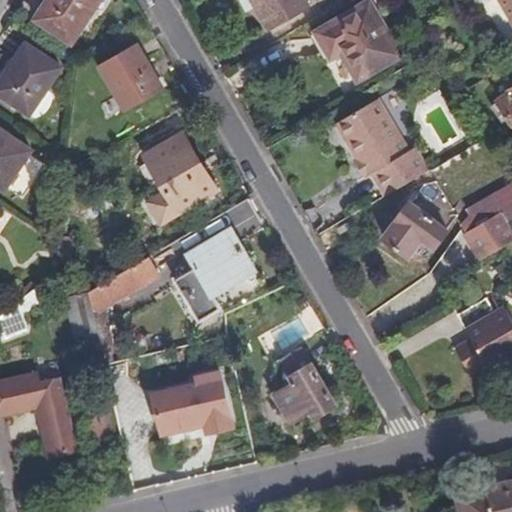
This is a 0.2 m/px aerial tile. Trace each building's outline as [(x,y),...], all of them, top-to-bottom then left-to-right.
[(50,0),(37,22),(72,45),(101,0),(50,0)] [(310,6),(306,0),(253,0),(271,29),(310,6)] [(511,0),(502,0),(511,16),(511,0)] [(402,56),(371,2),(317,33),(332,58),(343,53),(359,82),(402,56)] [(164,88),(139,45),(102,68),(127,110),(164,88)] [(16,63),(0,87),(0,96),(33,118),(63,71),(26,47),(16,63)] [(442,48),(420,60),(427,71),(448,59),(442,48)] [(0,78),(0,87),(16,63),(13,60),(0,78)] [(504,123),(511,118),(511,106),(507,98),(494,106),(504,123)] [(374,175),(387,197),(427,174),(413,151),(409,153),(378,101),(345,120),(356,140),(351,143),(361,159),(364,157),(374,175)] [(356,140),(345,120),(340,123),(351,143),(356,140)] [(0,187),(7,192),(34,153),(0,129),(0,187)] [(216,192),(182,135),(143,156),(165,194),(149,203),(160,223),(216,192)] [(68,172),(67,186),(87,174),(91,179),(113,165),(105,152),(68,172)] [(367,179),(374,175),(364,157),(361,159),(357,162),(367,179)] [(131,187),(119,168),(82,189),(92,209),(76,219),(81,227),(77,230),(89,250),(92,248),(101,260),(118,248),(100,217),(111,211),(105,202),(131,187)] [(435,252),(451,232),(413,203),(384,242),(409,260),(422,243),(435,252)] [(468,236),(481,261),(501,250),(511,243),(511,227),(504,214),(468,236)] [(201,325),(223,313),(213,296),(257,271),(233,231),(189,257),(199,271),(177,284),(201,325)] [(61,239),(61,240),(59,265),(74,266),(77,242),(61,239)] [(159,279),(148,261),(119,278),(111,283),(88,296),(100,349),(114,345),(110,328),(105,310),(149,285),(159,279)] [(111,283),(119,278),(115,271),(107,276),(111,283)] [(13,294),(17,297),(24,302),(37,292),(25,285),(23,289),(20,286),(13,294)] [(149,285),(105,310),(110,328),(158,299),(149,285)] [(37,292),(24,302),(12,311),(21,323),(45,304),(42,288),(37,292)] [(100,349),(88,296),(88,295),(63,301),(78,357),(101,351),(100,349)] [(489,298),(459,315),(468,330),(497,314),(489,298)] [(489,365),(490,368),(504,360),(502,356),(511,349),(511,316),(507,308),(497,314),(468,330),(473,338),(489,365)] [(25,335),(12,311),(0,320),(0,344),(25,335)] [(489,365),(473,338),(456,348),(472,375),(489,365)] [(511,349),(502,356),(504,360),(511,355),(511,349)] [(306,355),(278,370),(289,389),(277,396),(291,421),(312,409),(317,416),(335,405),(306,355)] [(49,461),(78,455),(62,380),(40,385),(38,375),(0,382),(0,418),(38,410),(49,461)] [(233,430),(220,376),(198,381),(200,386),(153,397),(161,430),(183,425),(184,431),(207,426),(209,435),(233,430)] [(116,439),(107,402),(82,407),(92,445),(116,439)] [(162,436),(184,431),(183,425),(161,430),(162,436)] [(134,491),(157,487),(148,455),(144,456),(142,448),(131,451),(132,458),(127,459),(134,491)] [(511,511),(511,484),(461,497),(464,511),(511,511)]
